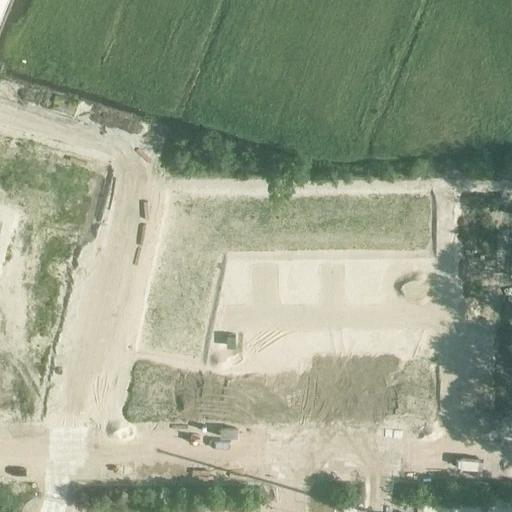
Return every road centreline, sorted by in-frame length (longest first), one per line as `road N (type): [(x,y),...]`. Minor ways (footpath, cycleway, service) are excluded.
road 1 (residential): [(66,444),(458,438)]
road 2 (residential): [(135,159),(66,444)]
